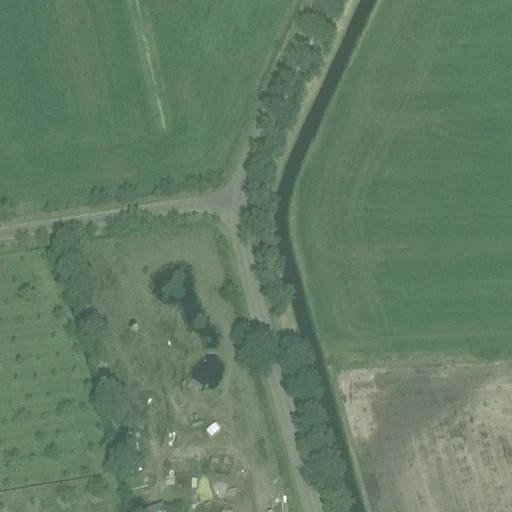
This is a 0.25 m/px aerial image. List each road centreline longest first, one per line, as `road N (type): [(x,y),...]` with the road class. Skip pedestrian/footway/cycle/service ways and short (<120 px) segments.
road 1 (unclassified): [(312,511),(231,201)]
road 2 (unclassified): [(0,232),(231,201)]
road 3 (unclassified): [(231,201),(319,0)]
